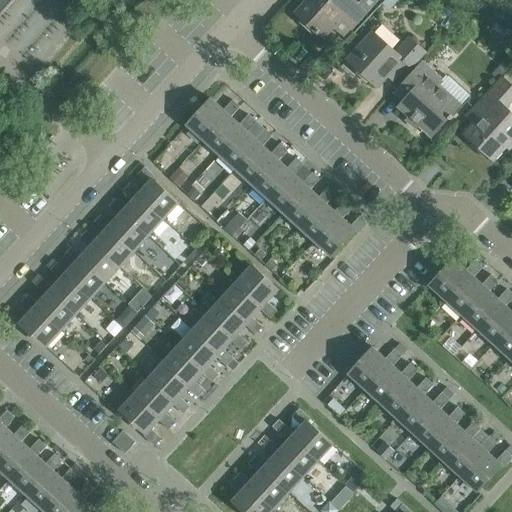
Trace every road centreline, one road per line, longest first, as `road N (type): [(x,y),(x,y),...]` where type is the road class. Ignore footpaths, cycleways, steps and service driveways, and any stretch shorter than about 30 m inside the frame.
road 1 (residential): [(0,281),(228,28)]
road 2 (residential): [(441,215),(228,28)]
road 3 (residential): [(144,511),(132,485),(0,359)]
road 4 (residential): [(301,367),(441,215)]
